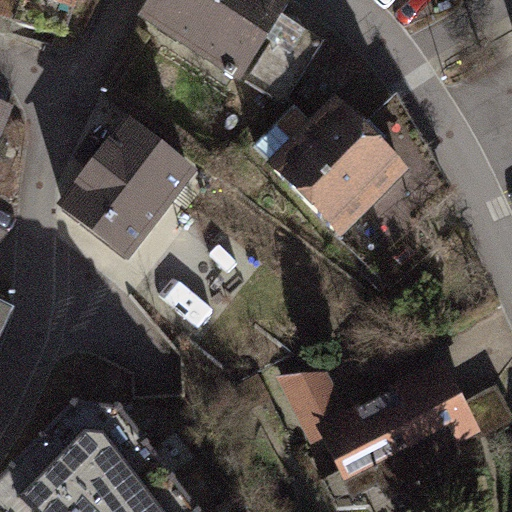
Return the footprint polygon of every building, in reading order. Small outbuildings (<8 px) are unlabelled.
[(82,0),(32,0),(78,14),(82,0)] [(151,0),(140,18),(242,84),(244,80),(285,16),(295,0),(151,0)] [(368,67),(285,16),(244,80),(285,108),(300,84),(331,103),(368,67)] [(340,98),(269,166),(394,291),(442,250),(414,220),(451,188),(400,95),(367,124),(340,98)] [(0,145),(16,109),(0,102),(0,145)] [(127,118),(57,208),(131,265),(200,175),(127,118)] [(485,435),(446,362),(348,411),(330,374),(275,378),(312,449),(325,443),(341,474),(324,482),(338,510),(373,508),(365,496),(485,435)] [(211,511),(120,394),(75,387),(0,466),(0,508),(3,511),(211,511)]
